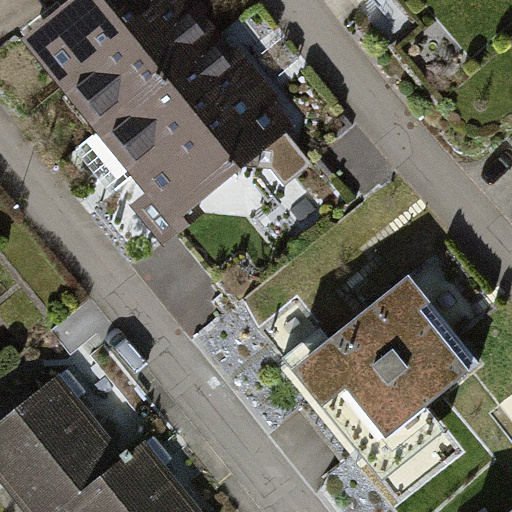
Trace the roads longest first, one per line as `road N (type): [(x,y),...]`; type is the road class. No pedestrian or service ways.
road 1 (residential): [(0,146),(287,511)]
road 2 (residential): [(269,0),(511,284)]
